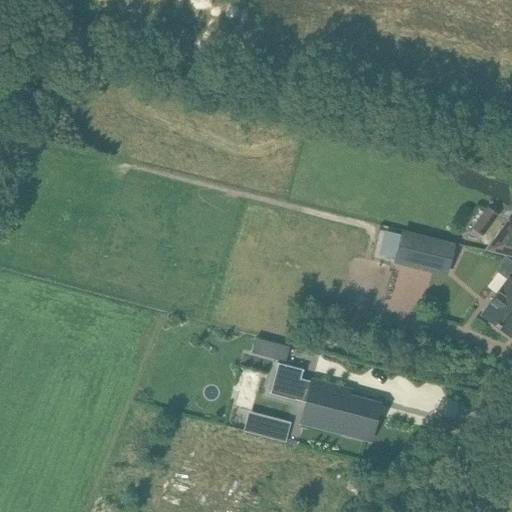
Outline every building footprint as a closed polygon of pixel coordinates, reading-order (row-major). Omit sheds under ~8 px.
[(488,208),(471,229),(483,237),(497,214),(488,208)] [(511,257),(511,219),(509,218),(484,251),(511,257)] [(455,244),(401,230),(400,236),(384,232),(378,255),(394,258),(392,263),(447,278),(455,244)] [(511,281),(509,279),(482,316),(511,338),(511,335),(511,281)] [(284,358),(288,344),(256,336),(252,350),(284,358)] [(269,392),(268,394),(320,407),(316,424),(341,430),(340,432),(366,439),(375,405),(345,397),(346,393),(348,393),(348,391),(312,382),(310,388),(299,384),(302,372),(303,372),(303,370),(277,363),(276,365),(277,365),(270,392),(269,392)] [(303,432),(291,461),(356,489),(368,460),(303,432)] [(284,511),(265,503),(260,511),(251,511),(228,502),(223,511),(284,511)]
